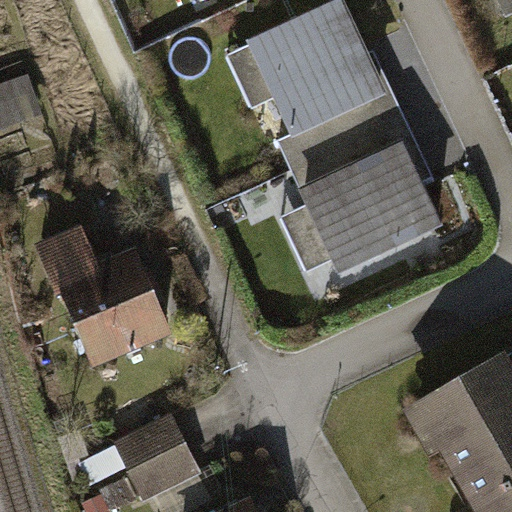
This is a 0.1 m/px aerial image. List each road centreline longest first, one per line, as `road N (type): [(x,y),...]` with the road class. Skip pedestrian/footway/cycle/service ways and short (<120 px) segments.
road 1 (track): [(275,395),(89,0)]
road 2 (residential): [(511,280),(275,395)]
road 3 (residential): [(421,0),(511,197)]
road 4 (residential): [(338,511),(275,395)]
